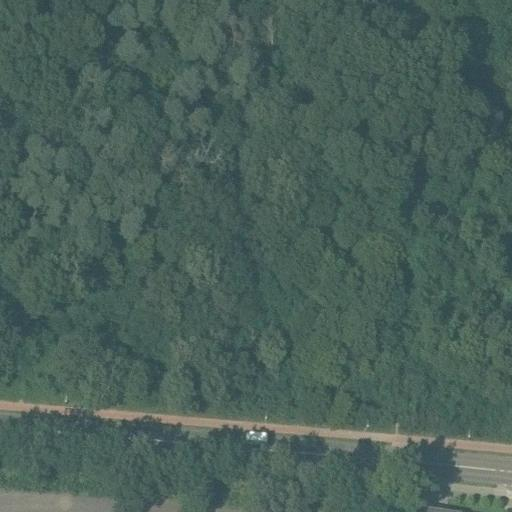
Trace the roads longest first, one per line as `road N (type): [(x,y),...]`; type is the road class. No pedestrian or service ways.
road 1 (tertiary): [(352,456),(0,426)]
road 2 (tertiary): [(511,471),(352,456)]
